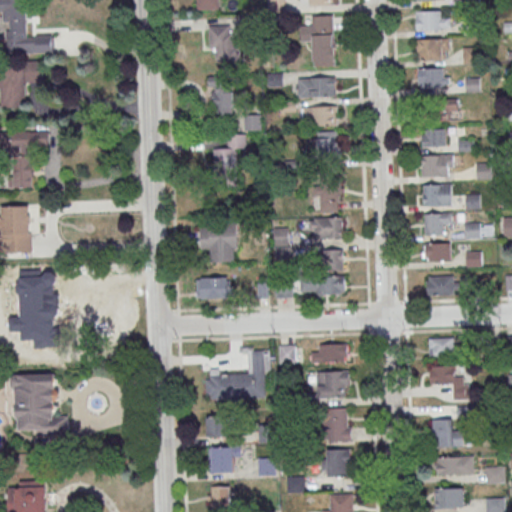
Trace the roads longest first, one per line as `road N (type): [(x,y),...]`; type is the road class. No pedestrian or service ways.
road 1 (residential): [(393,511),(372,0)]
road 2 (tertiary): [(163,511),(143,0)]
road 3 (residential): [(511,312),(156,326)]
